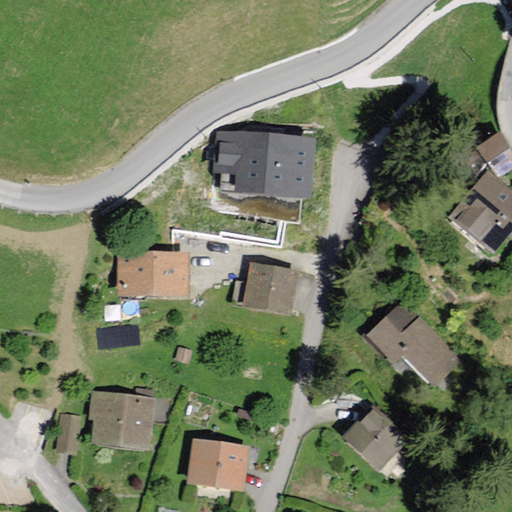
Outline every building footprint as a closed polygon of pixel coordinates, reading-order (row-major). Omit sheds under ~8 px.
[(494,173),(511,165),(511,153),(502,132),(480,142),(494,173)] [(312,200),(315,140),(217,134),(215,175),(236,176),(235,194),(312,200)] [(511,223),(511,201),(486,178),(439,231),(476,264),(511,223)] [(186,262),(114,255),(110,291),(183,298),(186,262)] [(297,273),(245,260),(234,303),(286,316),(297,273)] [(474,360),(395,296),(361,338),(440,402),(474,360)] [(153,396),(105,393),(101,450),(150,453),(153,396)] [(410,442),(364,404),(335,440),(381,477),(410,442)] [(59,451),(81,451),(82,413),(60,412),(59,451)] [(245,447),(188,438),(181,489),(238,497),(245,447)]
